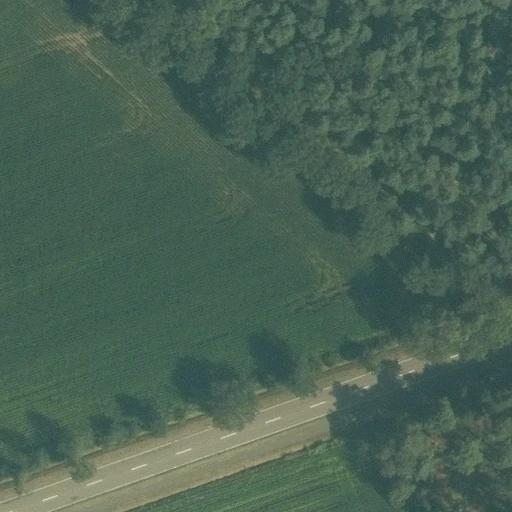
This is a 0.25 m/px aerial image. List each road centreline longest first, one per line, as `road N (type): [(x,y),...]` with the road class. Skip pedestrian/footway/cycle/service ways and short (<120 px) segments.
road 1 (secondary): [(511,341),(25,511)]
road 2 (track): [(162,0),(511,318)]
